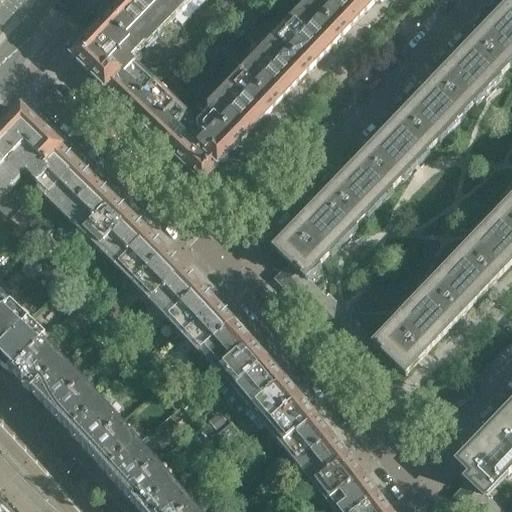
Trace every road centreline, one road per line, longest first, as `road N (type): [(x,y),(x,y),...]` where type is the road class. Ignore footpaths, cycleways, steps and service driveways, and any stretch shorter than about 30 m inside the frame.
road 1 (residential): [(212,251),(461,0)]
road 2 (residential): [(7,59),(212,251)]
road 3 (residential): [(212,251),(396,458)]
road 4 (residential): [(396,458),(511,343)]
road 5 (tertiary): [(83,511),(0,409)]
